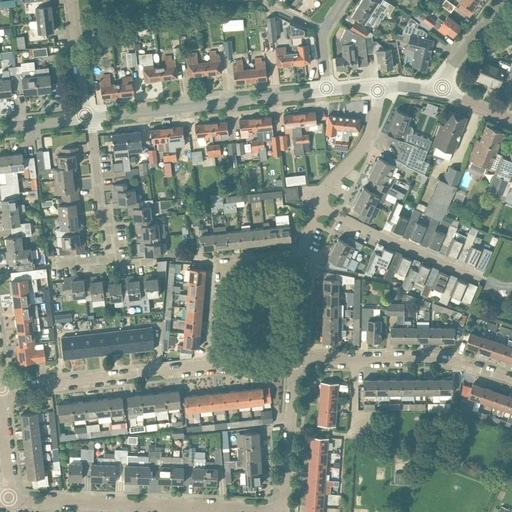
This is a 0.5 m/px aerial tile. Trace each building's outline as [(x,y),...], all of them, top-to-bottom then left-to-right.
[(42,0),(25,2),(26,13),(36,12),(37,20),(52,18),(51,5),(43,6),(42,0)] [(361,0),(359,4),(382,19),(389,8),(392,11),(394,6),(385,0),(361,0)] [(447,0),(444,0),(441,5),(450,12),(455,6),(447,0)] [(472,10),(478,1),(476,0),(460,0),(460,1),(461,3),(457,8),(469,17),(473,11),(472,10)] [(382,19),(359,4),(352,15),(364,23),(372,25),(377,16),(382,19)] [(447,16),(443,21),(438,17),(435,21),(427,14),(427,15),(421,11),(417,16),(415,15),(413,18),(428,30),(433,25),(438,29),(445,34),(447,31),(453,36),(460,25),(447,16)] [(406,25),(410,17),(411,16),(404,12),(398,23),(405,25),(406,25)] [(268,42),(276,41),(274,17),(266,18),(268,42)] [(403,30),(402,32),(410,34),(407,47),(415,49),(413,57),(414,57),(412,65),(426,69),(433,40),(425,38),(427,32),(422,29),(416,27),(418,23),(415,20),(410,17),(406,25),(405,25),(403,30)] [(52,18),(37,20),(38,28),(29,29),(30,40),(46,38),(46,32),(54,31),(52,18)] [(138,31),(152,29),(151,21),(137,23),(138,31)] [(305,37),(304,27),(289,21),(291,38),(305,37)] [(355,22),(350,29),(365,37),(369,31),(355,22)] [(348,44),(341,45),(342,57),(335,57),(336,69),(358,67),(357,56),(367,55),(367,54),(365,37),(350,29),(346,27),(340,40),(348,44)] [(372,36),(365,37),(367,54),(374,53),(372,36)] [(231,40),(223,41),(225,56),(232,55),(231,40)] [(293,64),(310,62),(308,44),(291,46),(292,52),(293,64)] [(293,64),(292,52),(286,53),(286,46),(276,47),(278,66),(293,64)] [(33,49),(34,56),(35,56),(36,60),(43,60),(42,56),(47,55),(46,47),(33,49)] [(390,48),(376,50),(378,61),(380,61),(381,69),(392,67),(390,48)] [(210,61),(204,62),(205,74),(221,72),(219,54),(216,54),(216,50),(209,51),(210,61)] [(135,51),(127,52),(128,67),(136,66),(135,51)] [(205,74),(204,62),(198,63),(197,52),(190,53),(190,57),(187,58),(189,76),(205,74)] [(161,79),(160,67),(154,68),(152,53),(139,54),(140,64),(143,63),(145,81),(161,79)] [(166,66),(160,67),(161,79),(177,77),(175,59),(172,59),(171,55),(164,56),(166,66)] [(255,68),(249,69),(251,81),(267,79),(265,61),(262,61),(261,57),(254,58),(255,68)] [(251,81),(249,69),(243,70),(242,60),(235,60),(236,64),(232,65),(234,83),(251,81)] [(497,87),(503,72),(508,74),(510,72),(511,67),(511,65),(511,64),(501,60),(498,61),(496,65),(484,60),(476,78),(497,87)] [(17,89),(15,66),(8,67),(8,70),(2,71),(3,79),(0,79),(0,96),(12,95),(11,90),(17,89)] [(35,68),(22,70),(21,66),(15,66),(17,89),(23,89),(24,94),(38,92),(35,68)] [(35,68),(38,92),(51,91),(49,74),(48,67),(35,68)] [(118,95),(117,84),(111,84),(110,74),(103,75),(103,79),(100,79),(102,97),(118,95)] [(117,84),(118,95),(134,94),(132,76),(122,77),(123,83),(117,84)] [(441,124),(433,145),(436,146),(433,152),(448,158),(450,152),(454,153),(468,117),(450,110),(444,125),(441,124)] [(398,160),(406,164),(405,165),(422,173),(424,174),(429,162),(424,160),(432,140),(412,133),(413,130),(412,127),(409,125),(407,125),(410,116),(398,111),(391,128),(393,129),(391,136),(401,140),(399,147),(403,149),(398,160)] [(300,113),(301,125),(305,125),(305,128),(310,128),(309,124),(317,123),(316,112),(300,113)] [(285,127),(292,126),(294,155),(304,154),(304,153),(303,143),(296,143),(295,135),(302,135),(301,125),(300,113),(284,115),(285,127)] [(339,128),(343,129),(344,117),(328,115),(327,127),(335,128),(334,131),(339,132),(339,128)] [(255,118),(257,130),(258,139),(264,139),(263,129),(273,128),(272,116),(255,118)] [(343,129),(342,138),(341,151),(347,151),(349,135),(351,135),(351,130),(359,131),(360,119),(344,117),(343,129)] [(239,120),(240,132),(241,138),(249,137),(248,134),(253,134),(252,131),(257,130),(255,118),(239,120)] [(435,130),(439,122),(429,118),(425,126),(435,130)] [(229,136),(228,133),(227,121),(211,123),(212,135),(216,134),(217,138),(229,136)] [(208,135),(212,135),(211,123),(195,125),(196,137),(204,136),(204,139),(208,138),(208,135)] [(477,141),(469,159),(487,166),(495,170),(487,188),(502,195),(509,179),(511,180),(511,158),(502,155),(501,157),(495,155),(497,149),(504,132),(487,125),(480,142),(477,141)] [(168,140),(172,139),(172,143),(183,141),(182,138),(184,138),(183,126),(167,128),(168,140)] [(172,175),(169,149),(168,140),(167,128),(151,129),(152,141),(158,141),(159,152),(162,151),(165,176),(172,175)] [(134,153),(133,147),(142,146),(140,130),(126,132),(129,154),(134,153)] [(124,162),(126,177),(139,176),(138,168),(130,168),(130,166),(129,157),(128,154),(129,154),(126,132),(112,134),(115,157),(122,156),(123,162),(124,162)] [(279,136),(280,145),(280,149),(287,148),(286,135),(279,136)] [(272,136),(272,146),(279,146),(279,145),(280,145),(279,136),(272,136)] [(259,152),(258,139),(251,140),(252,153),(259,152)] [(235,142),(227,143),(229,155),(231,155),(231,159),(233,159),(234,167),(238,166),(238,158),(236,158),(236,154),(235,142)] [(243,142),(235,142),(237,155),(244,154),(243,142)] [(209,166),(216,166),(213,144),(207,145),(209,166)] [(61,155),(57,155),(59,167),(59,168),(72,167),(76,166),(76,161),(81,160),(80,153),(78,153),(78,147),(61,148),(61,155)] [(169,149),(172,175),(177,175),(177,169),(175,169),(174,162),(177,161),(175,148),(169,149)] [(155,149),(148,150),(149,162),(150,170),(157,169),(156,161),(157,161),(155,149)] [(182,151),(183,169),(193,168),(193,163),(204,162),(203,150),(182,151)] [(43,151),(36,151),(38,170),(45,169),(43,156),(43,152),(43,151)] [(16,169),(24,168),(28,167),(30,178),(36,177),(34,157),(23,159),(22,153),(9,155),(14,192),(19,191),(16,169)] [(14,192),(9,155),(0,155),(0,170),(5,170),(6,184),(0,185),(1,194),(14,192)] [(390,155),(387,161),(378,157),(377,161),(375,160),(372,166),(389,174),(393,165),(403,169),(405,165),(406,164),(398,160),(390,155)] [(149,162),(138,164),(138,168),(139,176),(148,175),(148,170),(150,170),(149,162)] [(50,168),(50,173),(55,173),(55,181),(73,179),(72,173),(77,173),(76,166),(72,167),(59,168),(59,167),(50,168)] [(389,174),(372,166),(369,172),(371,173),(369,177),(383,184),(381,189),(387,193),(396,197),(399,190),(391,187),(396,178),(389,174)] [(441,220),(444,215),(457,186),(456,186),(462,171),(450,166),(444,181),(438,179),(426,206),(417,201),(414,208),(421,211),(432,216),(439,219),(441,220)] [(424,174),(422,173),(419,181),(424,183),(428,176),(424,174)] [(286,185),(306,184),(305,175),(286,177),(286,185)] [(73,179),(55,181),(57,192),(61,192),(61,198),(58,198),(58,199),(79,197),(78,190),(79,190),(79,183),(73,183),(73,179)] [(131,189),(130,183),(113,184),(113,191),(112,191),(113,198),(118,198),(118,203),(128,202),(136,201),(135,189),(131,189)] [(387,193),(381,189),(376,187),(373,192),(363,187),(362,191),(360,190),(357,197),(375,205),(377,200),(383,203),(385,199),(394,203),(396,197),(387,193)] [(28,191),(29,198),(37,197),(37,190),(28,191)] [(14,192),(1,194),(2,201),(0,202),(0,201),(0,206),(0,207),(2,207),(3,213),(18,211),(25,210),(24,203),(17,204),(17,198),(19,198),(19,192),(19,191),(14,192)] [(260,193),(261,199),(265,198),(265,203),(273,202),(273,198),(273,191),(260,193)] [(261,199),(260,193),(247,194),(248,203),(261,201),(261,199)] [(248,203),(247,194),(234,195),(235,202),(236,202),(236,207),(244,206),(243,201),(248,200),(248,203)] [(406,226),(409,218),(398,214),(403,203),(401,203),(403,198),(398,196),(391,211),(391,210),(387,218),(394,221),(391,229),(403,234),(406,227),(406,226)] [(79,197),(58,199),(59,204),(58,204),(60,217),(77,215),(76,210),(82,209),(81,202),(79,202),(79,197)] [(375,218),(380,208),(375,206),(375,205),(357,197),(354,203),(355,203),(354,207),(362,212),(360,217),(370,223),(373,217),(375,218)] [(136,201),(128,202),(129,208),(128,208),(128,215),(133,214),(134,220),(136,219),(152,218),(151,212),(155,211),(154,201),(153,202),(152,199),(146,200),(136,201)] [(236,211),(235,202),(226,203),(224,203),(225,213),(236,211)] [(417,221),(421,211),(414,208),(410,218),(409,218),(406,226),(406,227),(413,229),(409,237),(421,242),(424,234),(428,226),(417,221)] [(20,223),(18,211),(3,213),(5,226),(11,225),(11,231),(33,228),(32,224),(30,224),(30,222),(20,223)] [(193,225),(200,224),(199,213),(192,214),(193,225)] [(77,220),(77,215),(60,217),(61,228),(56,229),(55,230),(55,236),(79,233),(79,234),(83,233),(82,227),(83,227),(82,220),(77,220)] [(450,226),(453,219),(444,215),(441,220),(440,222),(450,226)] [(439,219),(432,216),(428,226),(424,234),(431,237),(428,245),(440,250),(443,242),(442,242),(446,234),(435,229),(439,219)] [(152,218),(136,219),(137,225),(136,225),(136,233),(141,232),(142,237),(140,237),(140,238),(165,235),(164,223),(154,224),(153,218),(152,218)] [(453,219),(450,226),(446,234),(442,242),(443,242),(449,245),(446,252),(458,258),(461,250),(464,242),(453,237),(458,227),(457,227),(460,221),(453,218),(453,219)] [(289,225),(288,221),(276,222),(276,226),(278,242),(291,241),(290,225),(289,225)] [(278,242),(276,226),(269,227),(269,222),(263,222),(263,228),(265,243),(278,242)] [(227,247),(225,225),(213,227),(213,233),(215,248),(227,247)] [(225,225),(227,247),(239,246),(238,230),(226,231),(226,225),(225,225)] [(472,245),(476,235),(478,230),(471,227),(465,242),(464,242),(461,250),(467,253),(464,260),(476,265),(479,258),(488,262),(491,254),(472,245)] [(33,228),(11,231),(12,237),(6,238),(8,250),(23,248),(21,237),(31,235),(31,229),(33,228)] [(201,233),(201,234),(202,249),(215,248),(213,233),(207,233),(207,228),(201,228),(201,233)] [(251,229),(252,244),(265,243),(263,228),(251,229)] [(252,244),(251,229),(238,230),(239,246),(252,244)] [(79,239),(79,234),(79,233),(55,236),(62,235),(63,247),(57,247),(58,254),(85,251),(84,245),(85,245),(85,238),(79,239)] [(165,235),(140,238),(141,243),(139,244),(140,251),(145,250),(145,256),(163,254),(162,241),(166,241),(165,235)] [(361,249),(363,244),(350,237),(347,243),(338,238),(336,242),(335,242),(332,248),(352,258),(350,257),(355,247),(361,249)] [(392,259),(392,260),(395,252),(383,247),(380,254),(373,251),(369,260),(370,260),(366,270),(373,273),(377,263),(388,268),(392,259)] [(23,248),(8,250),(8,255),(6,255),(7,262),(9,261),(9,264),(15,263),(16,269),(35,267),(34,260),(32,260),(31,248),(23,249),(23,248)] [(328,258),(337,263),(335,268),(347,270),(347,268),(352,258),(332,248),(329,254),(330,254),(328,258)] [(392,259),(388,268),(384,278),(391,281),(395,271),(406,276),(410,267),(413,260),(401,255),(398,262),(392,260),(392,259)] [(168,279),(174,280),(175,272),(180,272),(181,264),(170,263),(168,279)] [(428,275),(432,268),(420,263),(417,270),(410,268),(410,267),(406,276),(407,276),(402,286),(409,289),(414,279),(425,283),(428,275)] [(37,289),(36,277),(47,276),(46,268),(19,271),(20,279),(11,280),(11,281),(10,281),(9,282),(9,286),(10,287),(12,287),(12,292),(37,289)] [(189,281),(205,282),(206,270),(190,268),(189,281)] [(428,275),(425,283),(425,284),(421,294),(428,297),(432,286),(443,291),(447,283),(450,276),(438,271),(435,278),(428,275)] [(78,279),(78,274),(71,275),(71,276),(63,277),(65,295),(73,294),(73,297),(78,297),(79,303),(86,302),(86,300),(86,296),(84,279),(78,279)] [(139,280),(141,292),(147,292),(147,296),(160,295),(158,278),(152,278),(152,274),(145,274),(145,275),(138,276),(139,280)] [(360,279),(354,279),(354,277),(336,274),(336,279),(324,278),(323,291),(338,291),(338,285),(343,285),(343,284),(353,284),(353,292),(359,292),(360,279)] [(121,282),(123,300),(129,300),(129,298),(133,298),(133,304),(142,303),(141,292),(139,280),(134,280),(134,275),(126,276),(127,277),(120,278),(121,282)] [(86,296),(86,300),(92,299),(104,298),(104,297),(102,280),(97,281),(97,276),(89,276),(89,278),(84,279),(86,296)] [(102,280),(104,297),(110,296),(111,300),(115,300),(115,306),(123,305),(122,300),(123,300),(121,282),(116,282),(115,277),(108,278),(108,280),(102,280)] [(465,291),(468,284),(456,279),(453,286),(447,283),(443,291),(439,301),(447,304),(451,295),(462,299),(462,298),(471,301),(473,295),(465,291)] [(188,294),(204,295),(205,282),(189,281),(188,294)] [(401,286),(393,286),(393,298),(401,298),(401,286)] [(37,289),(12,292),(14,305),(36,303),(35,291),(37,290),(37,289)] [(323,304),(343,304),(338,304),(338,291),(323,291),(323,304)] [(416,303),(418,298),(404,293),(402,299),(416,304),(416,303)] [(187,307),(203,308),(204,295),(188,294),(180,294),(180,300),(187,300),(187,307)] [(416,303),(416,304),(428,308),(430,302),(418,298),(416,303)] [(36,303),(14,305),(15,319),(32,317),(30,304),(36,303)] [(386,303),(386,315),(404,315),(404,303),(386,303)] [(442,312),(444,307),(433,303),(431,309),(442,313),(442,312)] [(323,316),(343,317),(343,304),(323,304),(323,316)] [(203,308),(187,307),(186,320),(201,321),(203,308)] [(380,341),(380,320),(381,315),(372,315),(373,307),(362,307),(361,322),(367,322),(367,340),(380,341)] [(442,313),(452,316),(453,316),(455,310),(444,307),(442,312),(442,313)] [(63,321),(62,314),(55,315),(56,322),(63,321)] [(461,314),(456,329),(461,331),(467,316),(461,314)] [(323,329),(338,329),(338,323),(346,323),(346,317),(343,317),(323,316),(323,329)] [(17,332),(40,329),(39,324),(33,325),(32,317),(15,319),(17,332)] [(485,327),(487,321),(476,318),(475,324),(485,327)] [(185,332),(201,334),(201,321),(186,320),(178,319),(178,325),(185,326),(185,332)] [(404,327),(404,341),(416,341),(416,327),(411,327),(411,321),(404,320),(404,327)] [(429,341),(429,327),(423,327),(423,320),(417,320),(417,327),(416,327),(416,341),(429,341)] [(487,321),(485,327),(496,331),(497,325),(487,321)] [(509,335),(511,329),(500,326),(499,331),(509,335)] [(151,327),(136,329),(138,350),(154,348),(151,327)] [(404,341),(404,327),(391,327),(391,340),(404,341)] [(429,327),(429,341),(441,341),(441,328),(429,327)] [(441,328),(441,341),(454,341),(454,328),(441,328)] [(40,329),(17,332),(18,344),(35,342),(33,330),(40,330),(40,329)] [(136,329),(121,331),(124,352),(138,350),(136,329)] [(338,329),(323,329),(322,342),(337,342),(337,335),(346,336),(346,329),(338,329)] [(121,331),(107,332),(109,353),(124,352),(121,331)] [(107,332),(92,334),(94,355),(109,353),(107,332)] [(185,333),(178,332),(177,338),(184,338),(184,345),(180,345),(180,352),(192,353),(193,346),(199,347),(201,334),(185,332),(185,333)] [(477,350),(482,336),(470,332),(465,346),(477,350)] [(92,334),(77,336),(79,357),(94,355),(92,334)] [(79,357),(77,336),(62,337),(64,358),(79,357)] [(482,336),(477,350),(489,354),(494,340),(482,336)] [(494,340),(489,354),(501,358),(506,344),(494,340)] [(18,344),(16,344),(18,364),(35,362),(35,361),(45,360),(44,349),(34,350),(33,344),(35,344),(35,342),(18,344)] [(511,346),(506,344),(501,358),(511,361),(511,346)] [(427,393),(427,379),(414,380),(414,394),(427,393)] [(427,379),(427,393),(440,393),(440,379),(427,379)] [(440,379),(440,393),(453,393),(452,379),(440,379)] [(364,394),(377,394),(376,380),(363,380),(364,394)] [(376,380),(377,394),(388,394),(388,380),(376,380)] [(388,380),(388,394),(401,394),(401,380),(388,380)] [(401,380),(401,394),(414,394),(414,380),(401,380)] [(320,397),(337,398),(338,384),(321,383),(320,397)] [(480,401),(485,387),(473,383),(471,387),(463,384),(461,394),(475,399),(472,409),(460,405),(458,411),(475,416),(477,411),(480,401)] [(248,389),(250,405),(264,403),(263,402),(271,402),(269,387),(262,388),(262,387),(248,389)] [(480,401),(481,401),(492,405),(496,391),(485,387),(480,401)] [(235,390),(237,406),(250,405),(248,389),(235,390)] [(167,408),(180,406),(178,390),(165,392),(167,408)] [(222,392),(224,408),(237,406),(235,390),(222,392)] [(496,391),(492,405),(499,407),(496,414),(502,415),(504,409),(508,395),(496,391)] [(155,409),(154,409),(155,415),(168,414),(167,408),(165,392),(153,393),(155,409)] [(210,393),(212,409),(224,408),(222,392),(210,393)] [(140,395),(142,411),(154,409),(155,409),(153,393),(140,395)] [(197,395),(199,410),(212,409),(210,393),(197,395)] [(142,411),(140,395),(127,396),(129,411),(127,411),(128,418),(136,417),(136,415),(142,414),(142,411)] [(184,396),(186,412),(187,418),(193,417),(192,411),(199,410),(197,395),(184,396)] [(501,419),(498,425),(509,429),(511,423),(511,422),(511,396),(508,395),(504,409),(510,411),(507,421),(501,419)] [(109,398),(110,414),(124,413),(122,397),(109,398)] [(320,397),(319,411),(336,412),(337,398),(320,397)] [(96,400),(98,415),(110,414),(109,398),(96,400)] [(84,401),(86,417),(98,415),(96,400),(84,401)] [(71,403),(73,418),(86,417),(84,401),(71,403)] [(73,418),(71,403),(58,404),(60,420),(73,418)] [(252,419),(252,425),(262,424),(273,423),(271,410),(260,411),(261,418),(252,419)] [(335,426),(336,412),(319,411),(318,425),(335,426)] [(487,414),(477,411),(475,416),(485,420),(487,414)] [(22,427),(39,425),(37,412),(21,414),(22,427)] [(214,429),(212,417),(209,417),(210,424),(200,425),(201,431),(214,429)] [(226,428),(226,422),(214,423),(213,417),(212,417),(214,429),(226,428)] [(39,425),(22,427),(24,440),(40,438),(39,425)] [(144,431),(144,425),(129,427),(130,433),(144,431)] [(112,429),(113,435),(128,433),(127,427),(112,429)] [(243,447),(259,446),(258,432),(242,433),(243,447)] [(75,439),(74,433),(65,434),(59,435),(60,441),(75,439)] [(40,438),(24,440),(25,452),(41,450),(40,438)] [(310,452),(327,453),(328,439),(311,438),(310,452)] [(205,458),(204,484),(216,484),(217,465),(222,465),(221,447),(218,447),(218,442),(214,442),(214,447),(213,447),(215,461),(205,461),(205,458)] [(121,450),(121,462),(125,462),(125,481),(137,482),(138,456),(127,455),(128,447),(121,446),(121,450)] [(161,455),(161,447),(155,446),(155,450),(154,464),(160,464),(160,466),(159,466),(158,482),(171,483),(172,456),(161,455)] [(236,460),(260,458),(259,446),(243,447),(244,458),(236,459),(236,460)] [(104,457),(103,480),(115,481),(116,462),(121,462),(121,450),(114,449),(114,457),(104,457)] [(41,450),(25,452),(27,465),(43,463),(41,450)] [(138,456),(137,482),(149,482),(149,465),(149,464),(154,464),(155,450),(149,450),(148,450),(148,455),(138,455),(138,456)] [(182,452),(182,456),(172,456),(171,483),(183,483),(183,465),(188,465),(189,452),(182,452)] [(204,484),(205,458),(195,458),(195,452),(189,452),(188,465),(193,465),(192,484),(204,484)] [(310,452),(309,465),(326,467),(327,453),(310,452)] [(97,463),(92,463),(91,480),(103,480),(104,457),(97,457),(97,463)] [(236,460),(236,466),(245,466),(245,472),(261,471),(260,458),(236,460)] [(46,470),(44,470),(43,463),(27,465),(28,478),(32,477),(33,486),(48,484),(46,470)] [(81,479),(82,463),(70,463),(69,479),(81,479)] [(309,465),(308,479),(325,480),(326,467),(309,465)] [(261,471),(245,472),(246,484),(242,484),(243,491),(256,490),(256,484),(262,483),(261,471)] [(395,473),(394,482),(404,483),(405,473),(395,473)] [(334,481),(325,480),(308,479),(307,492),(324,494),(330,494),(330,486),(333,486),(334,481)] [(307,492),(306,506),(323,507),(324,494),(307,492)]
